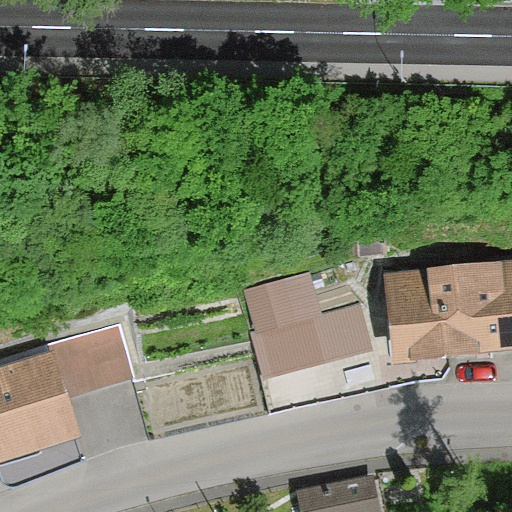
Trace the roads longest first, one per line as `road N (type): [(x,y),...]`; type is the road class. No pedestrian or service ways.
road 1 (unclassified): [(36,511),(112,482),(352,427),(511,417)]
road 2 (secondary): [(0,28),(434,38)]
